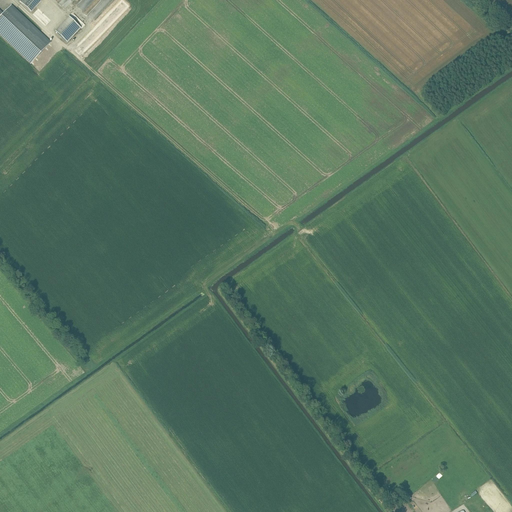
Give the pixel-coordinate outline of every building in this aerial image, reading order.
[(30,12),(41,0),(21,0),(19,2),(30,12)] [(81,0),(77,6),(84,12),(94,0),(81,0)] [(101,0),(87,15),(94,22),(108,7),(106,5),(111,0),(114,0),(115,0),(101,0)] [(122,0),(107,15),(111,19),(114,16),(117,19),(130,6),(124,0),(122,0)] [(11,6),(3,14),(0,10),(0,34),(31,64),(50,43),(11,6)] [(69,42),(83,27),(70,16),(56,31),(69,42)]
